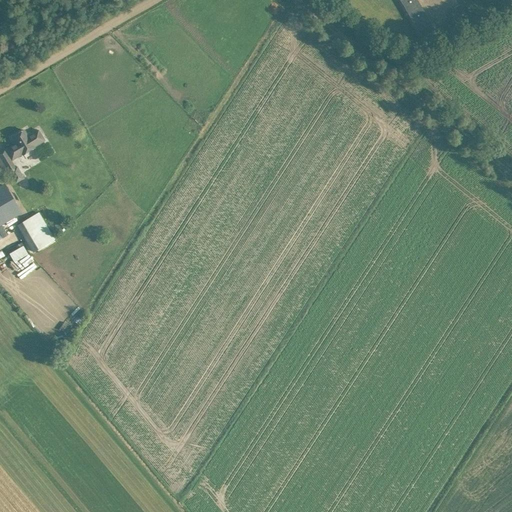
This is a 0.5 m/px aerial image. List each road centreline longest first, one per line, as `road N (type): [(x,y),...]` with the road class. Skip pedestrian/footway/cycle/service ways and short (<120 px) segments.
road 1 (track): [(294,0),(511,173)]
road 2 (track): [(0,87),(152,0)]
